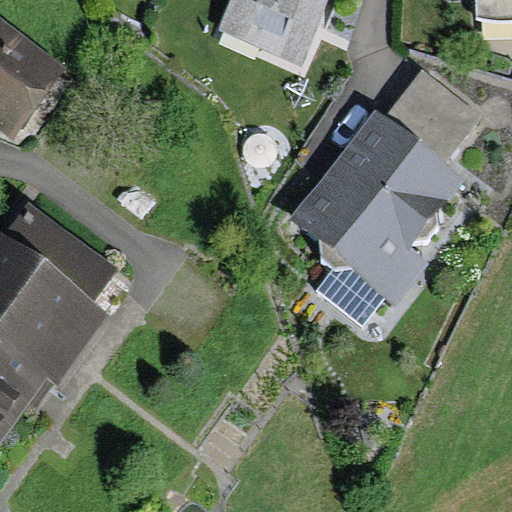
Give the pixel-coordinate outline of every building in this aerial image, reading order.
[(297,65),(325,0),(236,0),(223,33),(297,65)] [(511,0),(451,0),(466,0),(476,0),(477,29),(501,31),(511,29),(511,0)] [(58,92),(0,46),(0,131),(16,145),(58,92)] [(412,87),(297,234),(391,307),(418,272),(404,261),(453,197),(429,179),(467,130),(412,87)] [(0,436),(106,284),(24,228),(0,261),(0,436)]
